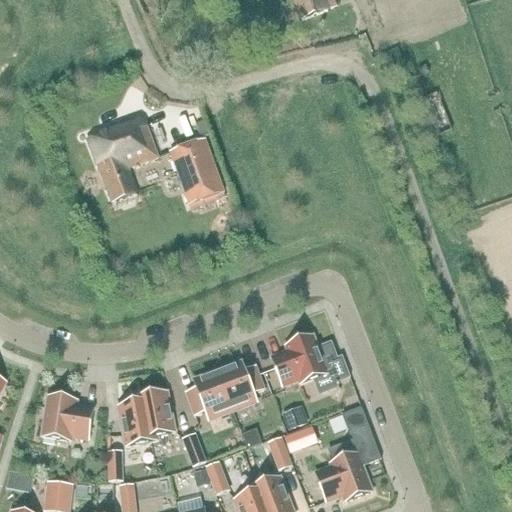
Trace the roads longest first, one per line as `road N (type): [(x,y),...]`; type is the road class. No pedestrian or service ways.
road 1 (unclassified): [(511,456),(370,87),(346,69),(316,64),(203,92),(178,90),(151,68),(122,0)]
road 2 (residential): [(0,325),(43,346),(128,352),(329,284),(416,511)]
